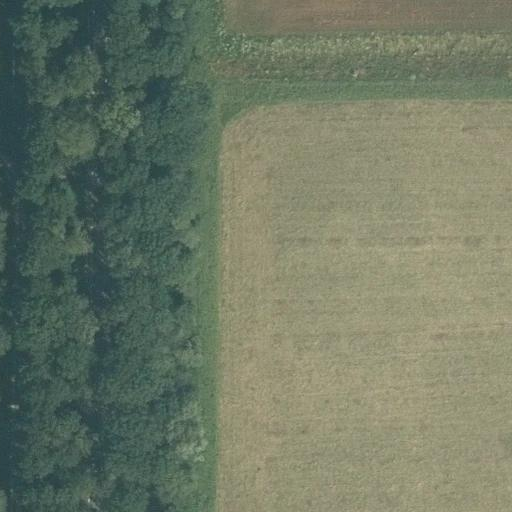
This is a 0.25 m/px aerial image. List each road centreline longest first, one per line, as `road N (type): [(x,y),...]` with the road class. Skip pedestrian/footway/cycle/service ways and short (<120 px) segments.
road 1 (secondary): [(94,511),(99,0)]
road 2 (track): [(15,0),(12,511)]
